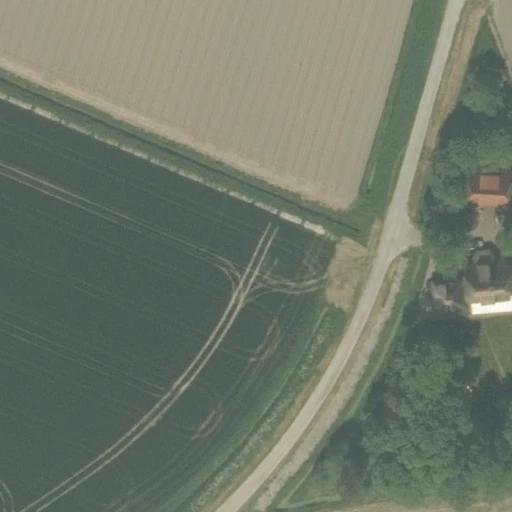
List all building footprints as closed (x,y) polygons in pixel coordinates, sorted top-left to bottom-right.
[(468,196),(506,199),(509,168),(471,165),(468,196)] [(461,228),(478,226),(476,208),(460,209),(461,228)] [(511,260),(506,262),(506,256),(464,260),(467,294),(484,293),(484,295),(509,292),(508,280),(511,279),(511,260)] [(462,301),(459,276),(432,279),(435,304),(462,301)] [(511,418),(511,389),(497,396),(507,421),(511,418)]
